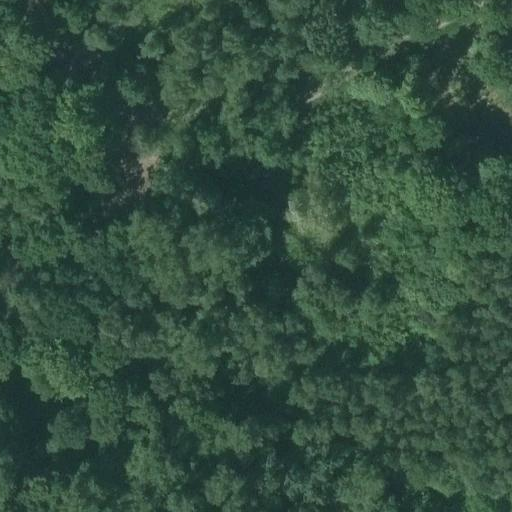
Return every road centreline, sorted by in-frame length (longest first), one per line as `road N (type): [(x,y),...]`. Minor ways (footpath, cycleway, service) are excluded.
road 1 (track): [(0,272),(485,0)]
road 2 (track): [(137,195),(27,0)]
